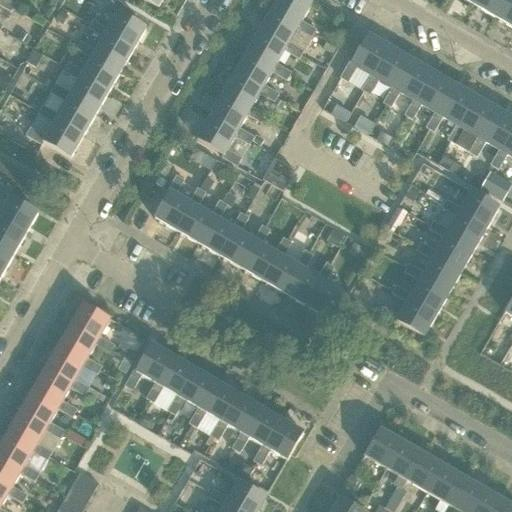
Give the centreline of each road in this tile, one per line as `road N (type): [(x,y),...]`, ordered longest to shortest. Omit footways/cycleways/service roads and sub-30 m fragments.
road 1 (residential): [(0,370),(212,0)]
road 2 (residential): [(511,469),(372,391),(325,468)]
road 3 (residential): [(511,73),(388,0)]
